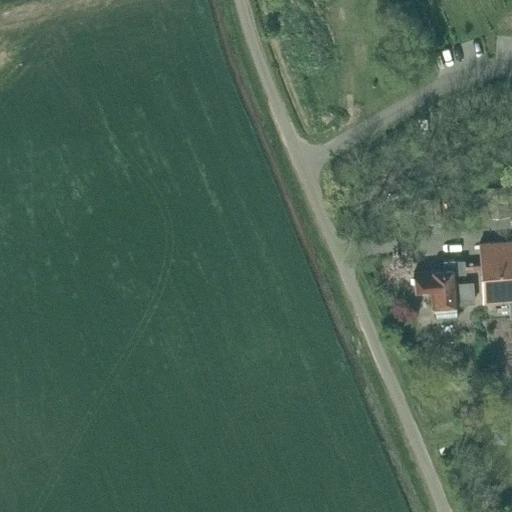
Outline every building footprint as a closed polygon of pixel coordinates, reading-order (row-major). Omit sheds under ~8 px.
[(507,185),(486,186),(487,217),(508,216),(507,185)] [(441,198),(422,199),(425,223),(444,222),(441,198)] [(511,239),(479,242),(483,302),(511,299),(511,239)] [(467,270),(467,264),(466,258),(446,259),(447,268),(432,269),(432,270),(416,271),(418,291),(434,290),(435,305),(437,305),(438,317),(460,315),(459,303),(461,303),(460,302),(476,301),(475,281),(459,282),(458,272),(467,271),(467,270)] [(494,430),(494,442),(506,443),(507,431),(494,430)]
